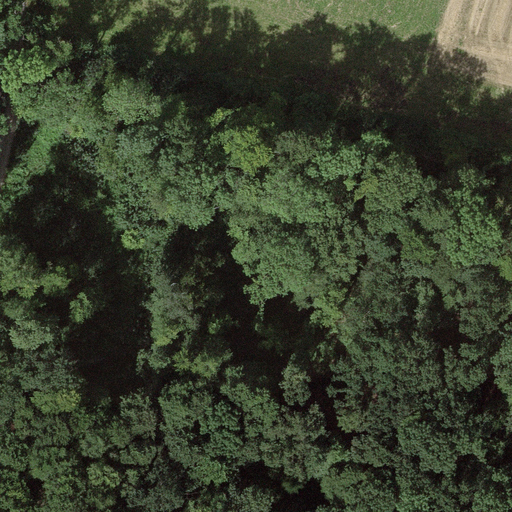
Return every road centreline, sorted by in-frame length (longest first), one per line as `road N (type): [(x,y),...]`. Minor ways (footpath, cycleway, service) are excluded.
road 1 (track): [(511,105),(159,36),(39,0)]
road 2 (track): [(19,0),(12,123),(0,165)]
